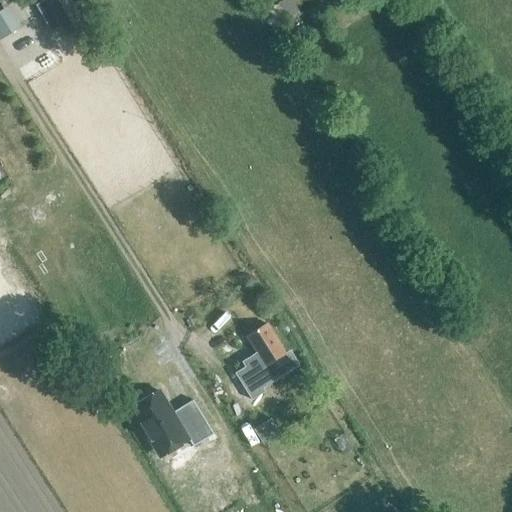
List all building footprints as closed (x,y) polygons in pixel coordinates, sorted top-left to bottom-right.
[(46,0),(36,6),(51,33),(62,27),(68,38),(86,27),(70,0),(46,0)] [(282,0),(272,7),(273,9),(263,16),(272,29),(282,22),(283,23),(299,12),(290,0),(282,0)] [(6,10),(0,13),(0,35),(3,41),(18,32),(6,10)] [(245,367),(235,374),(251,399),(264,391),(262,388),(298,365),(289,351),(285,354),(285,353),(267,324),(247,337),(257,353),(260,358),(245,367)] [(190,400),(170,413),(157,392),(156,392),(139,403),(128,410),(152,448),(180,430),(190,447),(211,434),(190,400)] [(270,420),(253,430),(262,443),(278,433),(270,420)]
